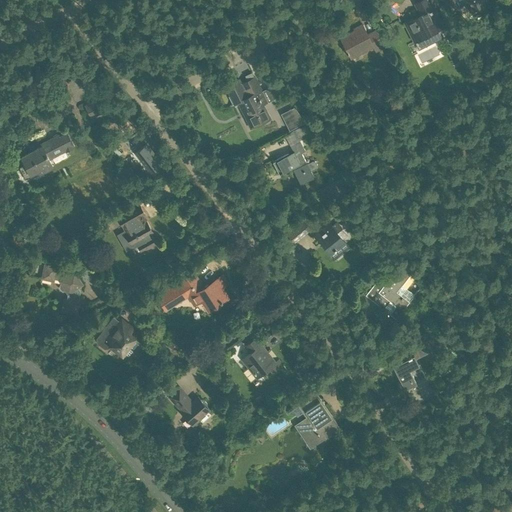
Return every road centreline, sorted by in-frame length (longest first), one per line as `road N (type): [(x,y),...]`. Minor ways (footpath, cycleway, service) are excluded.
road 1 (residential): [(141,107),(388,429),(431,511)]
road 2 (primary): [(172,511),(103,427),(0,349)]
road 3 (residential): [(346,0),(141,107)]
road 4 (residential): [(0,47),(68,13),(141,107)]
